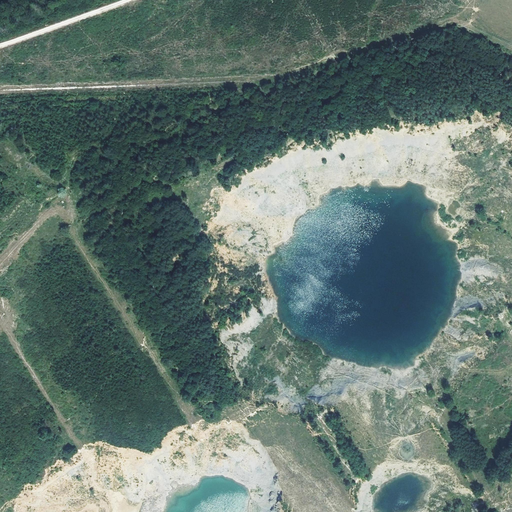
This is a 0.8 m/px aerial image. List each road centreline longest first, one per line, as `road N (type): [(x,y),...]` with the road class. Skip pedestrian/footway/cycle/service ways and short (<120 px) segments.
road 1 (track): [(0,91),(270,77),(459,18),(511,45)]
road 2 (track): [(0,45),(124,0)]
